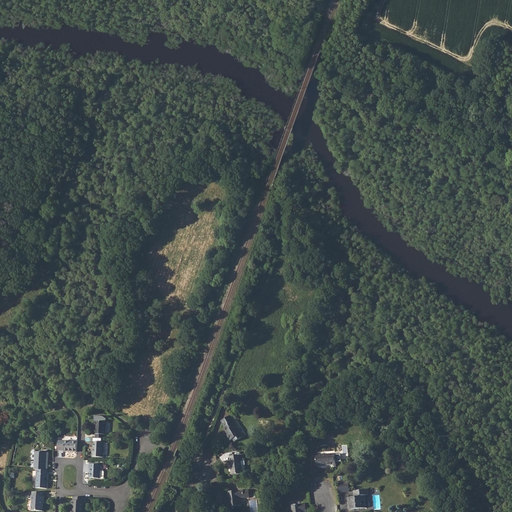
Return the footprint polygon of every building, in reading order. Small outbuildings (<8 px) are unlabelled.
[(232,403),(227,408),(231,412),(236,406),(232,403)] [(233,421),(230,416),(221,422),(224,427),(223,428),(226,432),(227,431),(228,434),(226,435),(230,441),(233,439),(234,442),(243,437),(233,421)] [(96,434),(96,438),(104,439),(104,435),(105,435),(106,422),(96,421),(95,434),(96,434)] [(65,441),(59,441),(58,450),(64,450),(64,451),(77,452),(77,441),(76,441),(65,441)] [(93,442),(92,457),(103,457),(104,442),(93,442)] [(335,451),(316,453),(317,469),(336,468),(335,451)] [(35,452),(34,469),(37,470),(46,470),(47,452),(35,452)] [(245,470),(244,461),(243,461),(242,455),(229,457),(232,475),(242,474),(244,474),(245,473),(245,472),(245,470)] [(90,464),(90,469),(90,478),(100,478),(100,465),(90,464)] [(46,470),(37,470),(36,488),(47,489),(48,470),(46,470)] [(230,499),(228,499),(229,507),(240,506),(239,498),(244,498),(244,499),(247,498),(249,498),(248,490),(246,490),(238,491),(229,492),(230,499)] [(42,511),(43,504),(42,504),(42,501),(44,501),(44,496),(32,496),(31,500),(32,500),(32,510),(42,511)] [(86,498),(74,497),(74,501),(72,501),(71,511),(82,511),(83,504),(84,504),(86,504),(86,498)] [(348,498),(348,503),(350,503),(350,505),(349,505),(349,510),(366,508),(365,506),(364,501),(365,501),(364,497),(348,498)]
